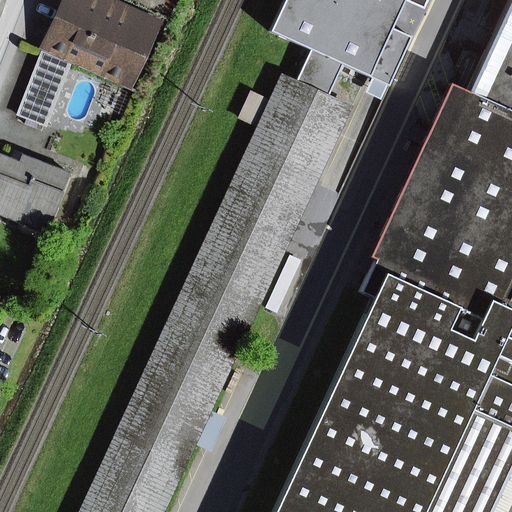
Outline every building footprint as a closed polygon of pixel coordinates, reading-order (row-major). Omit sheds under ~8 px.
[(48,31),(40,50),(43,52),(70,64),(121,86),(122,84),(130,88),(137,72),(129,68),(145,32),(149,23),(129,14),(125,23),(72,0),(71,0),(56,35),(48,31)] [(61,0),(48,31),(56,35),(71,0),(61,0)] [(72,0),(125,23),(129,14),(97,0),(72,0)] [(282,0),(268,32),(309,51),(294,83),(280,77),(268,102),(250,93),(238,119),(257,127),(79,511),(162,511),(193,445),(209,411),(314,183),(348,108),(326,98),(341,65),(388,87),(411,38),(390,28),(403,0),(282,0)] [(367,257),(373,260),(358,293),(371,298),(511,364),(511,456),(485,511),(511,511),(511,0),(507,0),(465,93),(446,83),(376,237),(367,257)] [(403,0),(426,11),(431,0),(403,0)] [(129,68),(137,72),(153,36),(145,32),(129,68)] [(18,116),(46,126),(70,64),(43,52),(18,116)] [(46,234),(68,174),(45,165),(42,172),(18,162),(0,154),(0,213),(43,230),(42,233),(46,234)] [(42,172),(45,165),(21,156),(18,162),(42,172)] [(42,233),(43,230),(0,213),(0,216),(16,223),(22,233),(39,239),(42,233)] [(485,511),(511,456),(511,364),(371,298),(271,511),(485,511)] [(193,445),(209,452),(224,419),(209,411),(193,445)]
